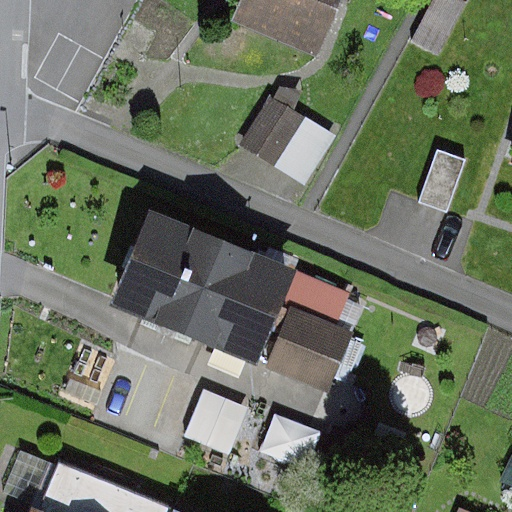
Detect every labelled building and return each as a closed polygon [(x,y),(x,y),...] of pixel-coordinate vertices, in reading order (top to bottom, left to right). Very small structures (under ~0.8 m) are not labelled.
[(323,54),(344,0),(240,0),(233,18),(323,54)] [(470,13),(445,0),(437,0),(412,47),(443,64),(470,13)] [(336,145),(274,106),(247,148),(309,187),(336,145)] [(468,169),(438,157),(419,205),(450,217),(468,169)] [(152,222),(119,302),(184,329),(218,249),(152,222)] [(284,277),(218,249),(184,329),(251,357),(265,322),(276,327),(282,311),(272,307),(284,277)] [(350,294),(297,273),(283,306),(290,309),(336,327),(350,294)] [(336,327),(290,309),(266,368),(330,393),(354,334),(336,327)] [(246,408),(202,390),(183,438),(228,456),(246,408)] [(321,434),(274,415),(260,452),(307,470),(321,434)] [(173,511),(58,465),(38,511),(173,511)]
